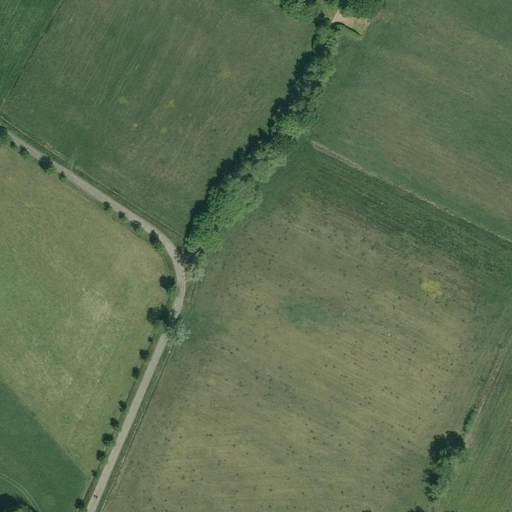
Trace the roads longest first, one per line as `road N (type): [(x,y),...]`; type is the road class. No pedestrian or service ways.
road 1 (unclassified): [(88,511),(178,305),(177,260),(151,230),(0,130)]
road 2 (track): [(180,291),(196,248),(236,188),(303,117),(334,24)]
